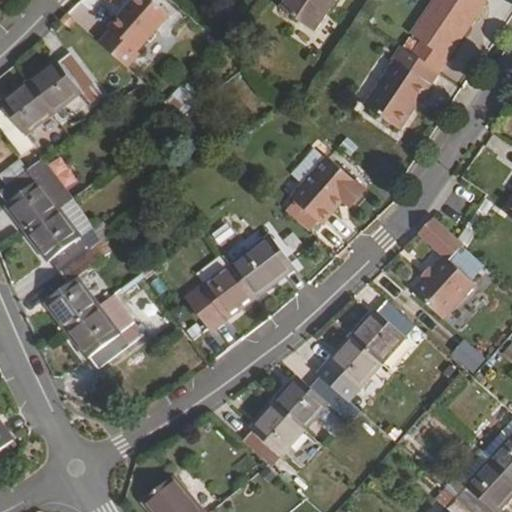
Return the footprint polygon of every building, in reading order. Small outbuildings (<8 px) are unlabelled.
[(168,18),(147,0),(133,0),(107,31),(109,33),(97,46),(126,72),(138,57),(135,55),(168,18)] [(286,0),(278,13),(311,35),(334,0),(286,0)] [(413,58),(437,74),(484,5),(476,0),(435,0),(410,38),(420,45),(413,58)] [(413,58),(400,49),(390,65),(393,66),(364,109),(398,132),(411,114),(408,111),(415,101),(418,103),(437,74),(413,58)] [(57,63),(28,85),(51,116),(91,87),(68,57),(58,64),(57,63)] [(251,71),(242,81),(272,107),(281,97),(251,71)] [(180,119),(199,101),(182,83),(163,102),(180,119)] [(51,116),(28,85),(0,107),(0,131),(11,146),(19,157),(30,149),(23,138),(51,116)] [(293,203),(284,213),(308,234),(316,225),(319,227),(341,204),(344,207),(361,191),(327,160),(289,200),(293,203)] [(0,200),(26,235),(56,212),(34,183),(48,173),(40,161),(17,178),(0,191),(0,200)] [(364,194),(361,191),(344,207),(348,210),(364,194)] [(87,252),(56,212),(26,235),(47,263),(49,261),(58,274),(87,252)] [(225,251),(244,235),(228,214),(208,230),(225,251)] [(431,222),(416,236),(441,260),(409,294),(439,321),(471,287),(446,264),(460,248),(453,242),(431,222)] [(229,269),(252,299),(293,269),(270,238),(229,269)] [(96,265),(87,252),(58,274),(67,286),(43,305),(63,332),(95,308),(74,281),(96,265)] [(209,332),(252,299),(229,269),(185,302),(209,332)] [(111,296),(95,308),(116,336),(132,325),(111,296)] [(373,313),(351,340),(379,366),(414,329),(384,303),(375,314),(373,313)] [(116,336),(95,308),(63,332),(86,361),(87,360),(96,371),(141,337),(132,325),(116,336)] [(464,339),(450,354),(472,374),(486,359),(464,339)] [(351,340),(318,378),(346,403),(379,366),(351,340)] [(296,380),(273,406),(302,432),(326,405),(348,426),(359,414),(346,403),(318,378),(307,390),(296,380)] [(459,451),(473,433),(436,405),(422,423),(459,451)] [(252,431),(241,443),(269,468),(302,432),(273,406),(251,430),(252,431)] [(511,421),(480,457),(488,465),(511,438),(511,421)] [(0,453),(13,443),(0,426),(0,453)] [(511,438),(488,465),(511,485),(511,438)] [(0,462),(17,449),(13,443),(0,453),(0,462)] [(480,457),(457,483),(465,490),(488,465),(480,457)] [(454,479),(444,491),(467,511),(495,511),(511,494),(511,485),(488,465),(465,490),(457,483),(454,479)] [(141,503),(147,511),(198,511),(171,479),(141,503)] [(444,511),(467,511),(444,491),(434,502),(444,511)]
